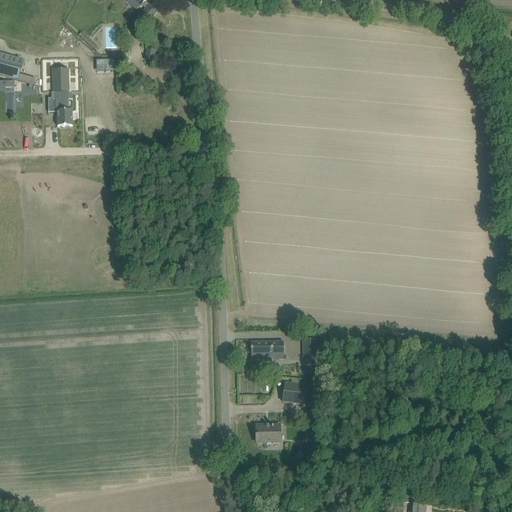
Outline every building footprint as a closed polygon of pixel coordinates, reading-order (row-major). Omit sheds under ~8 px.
[(146,0),(133,0),(140,6),(142,4),(147,9),(135,22),(142,29),(157,13),(149,5),(149,6),(145,2),(146,0)] [(147,49),(145,60),(153,62),(155,51),(147,49)] [(24,61),(0,53),(0,76),(18,81),(24,61)] [(69,70),(52,70),(53,94),(55,94),(55,111),(57,111),(57,127),(72,127),(72,111),(69,111),(68,93),(69,93),(69,70)] [(302,341),(303,366),(317,366),(316,340),(302,341)] [(251,361),(284,360),(283,342),(251,343),(251,361)] [(283,403),(310,406),(313,387),(285,383),(283,403)] [(256,444),(280,443),(280,426),(256,426),(256,444)] [(424,511),(425,504),(412,503),(411,511),(424,511)]
